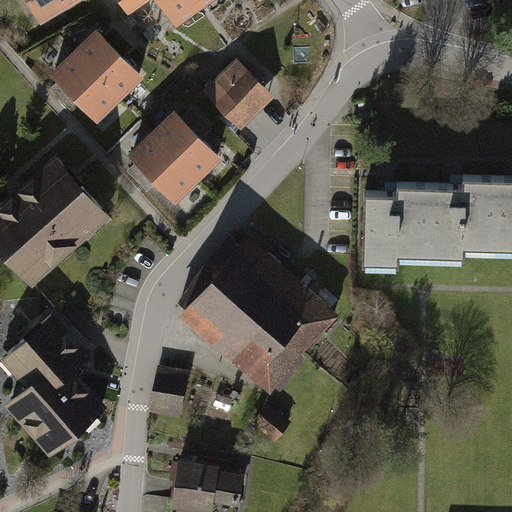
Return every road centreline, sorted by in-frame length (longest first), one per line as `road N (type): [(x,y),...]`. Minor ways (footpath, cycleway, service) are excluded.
road 1 (residential): [(381,60),(353,76),(170,285),(139,407),(128,511)]
road 2 (residential): [(381,60),(426,54),(511,70)]
